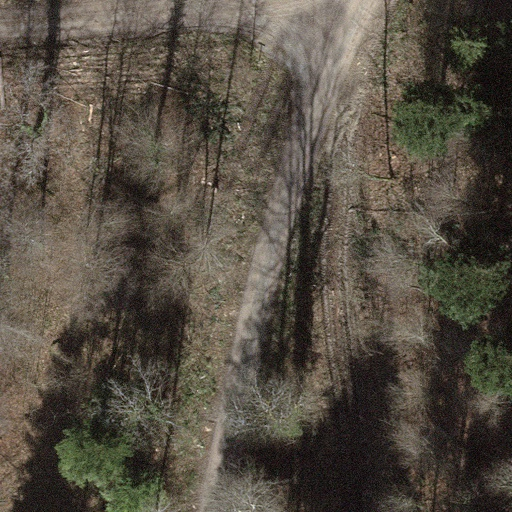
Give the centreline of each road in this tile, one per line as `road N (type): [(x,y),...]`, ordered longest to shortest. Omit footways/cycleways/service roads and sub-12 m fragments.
road 1 (track): [(370,0),(283,214),(216,511)]
road 2 (track): [(346,51),(341,267),(367,511)]
road 3 (track): [(338,0),(0,26)]
